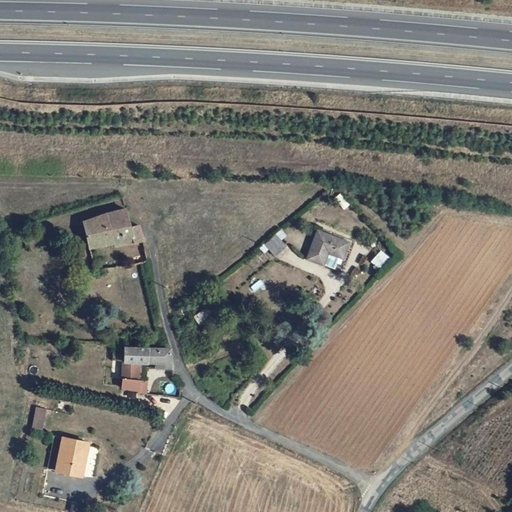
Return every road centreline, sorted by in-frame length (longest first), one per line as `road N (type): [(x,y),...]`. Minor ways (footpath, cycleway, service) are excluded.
road 1 (motorway): [(0,47),(319,60),(511,79)]
road 2 (motorway): [(511,40),(0,8)]
road 3 (unclassified): [(146,229),(164,316),(192,390),(374,487)]
road 4 (unknown): [(252,426),(414,246)]
road 5 (unclassified): [(374,487),(511,367)]
road 6 (unknown): [(192,390),(139,457),(77,484)]
